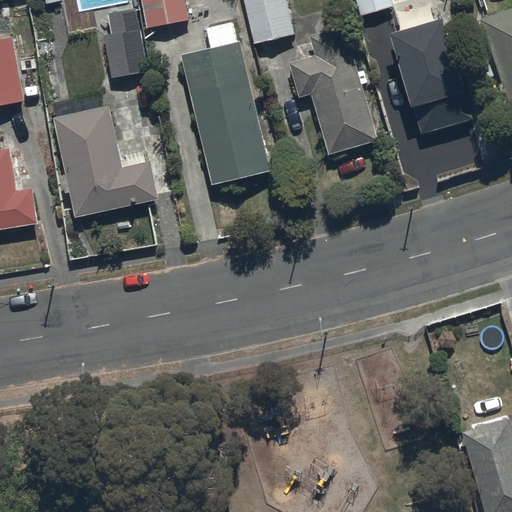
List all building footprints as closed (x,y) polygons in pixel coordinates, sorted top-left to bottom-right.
[(187,0),(143,0),(148,26),(191,17),(187,0)] [(245,0),(255,40),(296,32),(289,0),(245,0)] [(394,0),(357,0),(361,14),(396,4),(394,0)] [(511,4),(481,15),(510,102),(511,101),(511,4)] [(140,7),(110,12),(113,32),(105,33),(111,77),(150,71),(140,7)] [(424,134),(476,119),(446,17),(394,32),(424,134)] [(207,26),(211,45),(184,51),(214,180),(272,167),(243,38),(238,39),(234,20),(207,26)] [(348,23),(311,33),(317,54),(293,60),(302,95),(315,91),(331,151),(379,138),(348,23)] [(0,102),(28,97),(17,34),(0,36),(0,102)] [(78,214),(104,209),(143,200),(160,197),(153,159),(149,160),(146,149),(128,152),(129,156),(123,157),(112,103),(57,114),(68,172),(65,172),(69,190),(74,189),(78,214)] [(0,147),(0,227),(40,221),(35,185),(19,187),(13,145),(0,147)] [(511,511),(511,417),(511,415),(461,429),(483,511),(511,511)]
